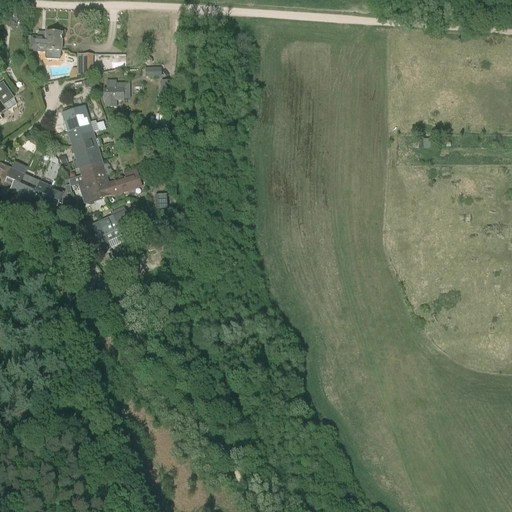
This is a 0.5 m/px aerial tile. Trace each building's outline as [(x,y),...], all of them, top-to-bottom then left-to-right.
[(56,30),(55,32),(54,34),(46,33),(46,34),(38,34),(38,37),(30,36),(29,52),(46,53),(45,61),(60,62),(60,52),(62,52),(62,34),(61,34),(61,32),(60,31),(56,30)] [(77,76),(93,76),(93,55),(77,56),(77,76)] [(145,69),(146,79),(162,78),(162,69),(145,69)] [(96,93),(94,85),(89,81),(83,83),(85,90),(89,89),(94,94),(96,93)] [(124,100),(124,90),(117,90),(117,81),(107,82),(107,90),(103,90),(104,100),(105,100),(105,108),(116,108),(116,100),(124,100)] [(163,81),(162,99),(171,99),(172,82),(163,81)] [(0,121),(3,120),(0,116),(0,107),(2,105),(2,106),(14,98),(3,84),(0,85),(0,121)] [(63,115),(67,130),(90,123),(85,108),(63,115)] [(90,123),(67,130),(72,144),(94,137),(93,133),(105,130),(103,123),(96,125),(94,123),(90,124),(90,123)] [(94,137),(72,144),(76,159),(99,152),(98,148),(102,147),(100,140),(95,141),(94,137)] [(58,142),(52,145),(56,153),(62,150),(58,142)] [(99,152),(76,159),(81,174),(103,167),(99,152)] [(52,158),(50,162),(58,166),(59,160),(52,158)] [(156,172),(167,169),(167,166),(168,165),(168,161),(159,161),(160,162),(144,167),(147,177),(156,174),(156,172)] [(0,164),(0,171),(8,176),(2,189),(13,194),(22,175),(11,170),(11,169),(0,164)] [(85,188),(108,181),(103,167),(81,174),(85,188)] [(22,175),(13,194),(23,199),(32,179),(22,175)] [(138,176),(109,185),(112,197),(142,188),(138,176)] [(32,179),(23,199),(34,204),(43,184),(32,179)] [(112,197),(109,185),(108,181),(85,188),(90,203),(112,197)] [(43,184),(34,204),(44,209),(55,184),(53,183),(51,188),(43,184)] [(67,220),(70,213),(57,207),(64,194),(53,189),(55,184),(44,209),(55,214),(67,220)] [(125,211),(112,217),(118,231),(132,225),(125,211)] [(118,231),(112,217),(100,223),(106,236),(118,231)] [(92,242),(106,236),(100,223),(86,229),(92,242)] [(141,244),(143,253),(159,250),(157,240),(141,244)] [(129,271),(136,268),(130,255),(123,258),(129,271)] [(118,267),(113,269),(116,277),(121,275),(118,267)]
